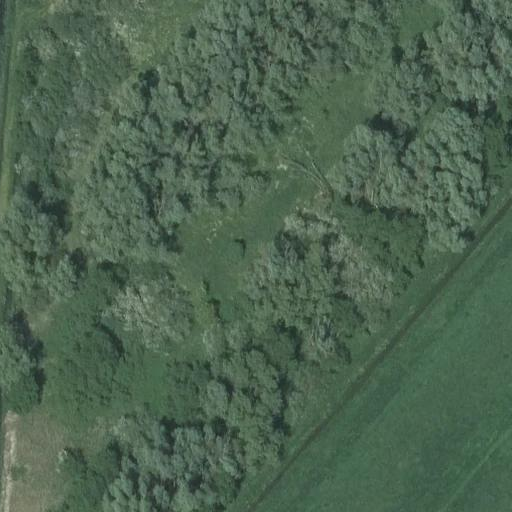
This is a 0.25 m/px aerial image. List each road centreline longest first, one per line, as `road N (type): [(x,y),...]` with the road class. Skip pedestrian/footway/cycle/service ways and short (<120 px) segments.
road 1 (track): [(237,511),(511,181)]
road 2 (track): [(16,0),(0,209)]
